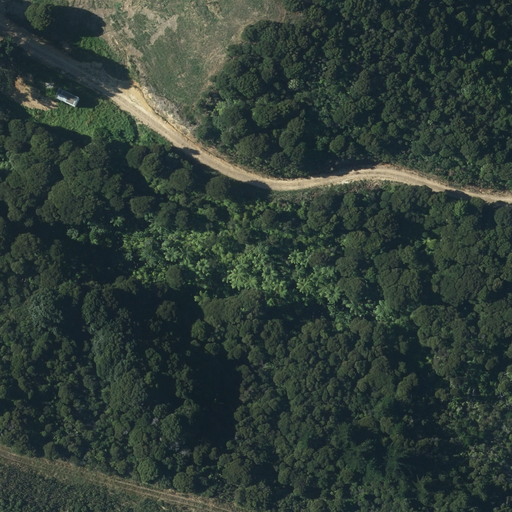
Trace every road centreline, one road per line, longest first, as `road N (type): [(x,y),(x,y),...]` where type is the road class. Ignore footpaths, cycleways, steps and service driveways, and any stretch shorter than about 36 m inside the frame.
road 1 (track): [(511,199),(389,166),(245,178),(104,79),(15,29),(0,9)]
road 2 (track): [(0,448),(236,511)]
